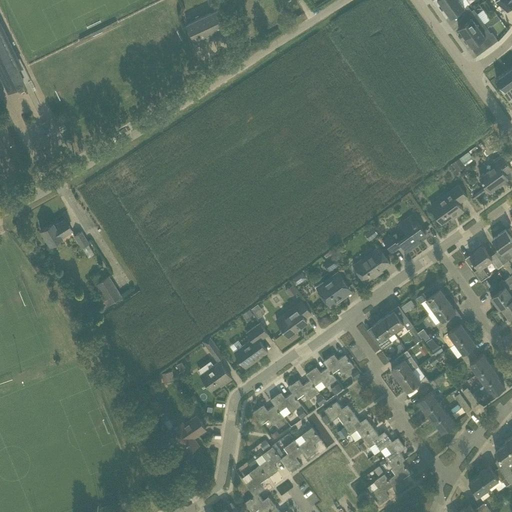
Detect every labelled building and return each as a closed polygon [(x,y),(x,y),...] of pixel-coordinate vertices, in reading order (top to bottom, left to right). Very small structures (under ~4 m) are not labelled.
[(460,0),(453,0),(444,7),(449,14),(451,17),(460,10),(464,15),(471,9),(472,10),(468,4),(465,7),(460,0)] [(511,0),(495,0),(508,11),(511,6),(511,0)] [(219,8),(187,23),(197,45),(230,30),(219,8)] [(471,9),(464,15),(461,17),(465,22),(458,27),(460,29),(465,36),(485,22),(478,12),(474,8),(472,10),(471,9)] [(472,46),(479,41),(485,48),(498,39),(492,31),(491,31),(488,27),(485,22),(465,36),(470,44),(470,43),(472,46)] [(0,75),(8,91),(21,85),(24,83),(13,62),(0,34),(0,75)] [(511,85),(511,84),(511,66),(509,69),(509,68),(504,71),(505,72),(496,78),(504,89),(502,90),(511,104),(511,85)] [(46,121),(41,123),(45,132),(51,129),(46,121)] [(485,139),(497,156),(507,149),(495,132),(485,139)] [(459,157),(464,164),(473,157),(468,151),(459,157)] [(496,166),(480,177),(490,191),(508,178),(505,173),(511,168),(503,156),(493,162),(496,166)] [(459,157),(452,163),(458,171),(465,166),(464,164),(459,157)] [(463,210),(458,203),(467,196),(458,184),(447,193),(448,195),(431,207),(442,222),(454,213),(456,215),(463,210)] [(426,232),(424,230),(423,228),(412,213),(399,223),(407,234),(401,238),(396,232),(392,235),(391,234),(383,240),(392,252),(402,245),(406,251),(421,241),(421,240),(419,237),(426,232)] [(71,229),(64,218),(54,225),(52,222),(40,229),(50,244),(61,236),(71,229)] [(373,227),(365,233),(370,240),(378,233),(373,227)] [(500,248),(495,252),(504,264),(511,274),(511,273),(511,267),(509,264),(511,263),(509,259),(511,256),(511,237),(506,229),(493,238),(500,248)] [(81,231),(75,234),(82,246),(88,242),(81,231)] [(481,280),(487,276),(491,273),(484,264),(491,259),(498,268),(504,264),(495,252),(490,255),(483,245),(470,254),(477,265),(472,268),(481,280)] [(378,246),(354,264),(366,281),(390,263),(378,246)] [(329,271),(339,263),(332,254),(322,261),(329,271)] [(291,279),(296,285),(307,277),(302,271),(291,279)] [(338,272),(317,286),(331,306),(351,291),(338,272)] [(490,290),(493,295),(491,296),(500,307),(502,306),(511,298),(511,273),(511,274),(493,288),(490,290)] [(94,284),(107,304),(122,295),(109,274),(94,284)] [(488,291),(490,290),(493,288),(487,279),(482,282),(488,291)] [(290,296),(298,291),(293,284),(285,289),(290,296)] [(440,288),(433,293),(432,292),(429,288),(417,297),(421,303),(422,302),(429,312),(434,309),(448,299),(440,288)] [(511,298),(502,306),(510,317),(511,315),(511,298)] [(452,320),(449,315),(456,310),(448,299),(434,309),(428,313),(436,323),(440,329),(442,328),(451,321),(452,320)] [(311,313),(303,301),(293,307),(296,311),(279,323),(289,336),(296,331),(295,330),(307,321),(304,317),(311,313)] [(247,318),(254,314),(250,308),(244,313),(247,318)] [(403,323),(408,329),(414,325),(405,312),(400,316),(394,309),(383,317),(393,331),(403,323)] [(381,348),(392,340),(388,335),(393,331),(383,317),(372,325),(375,329),(370,333),(381,348)] [(456,342),(468,333),(461,322),(455,326),(451,321),(442,328),(445,333),(444,336),(450,345),(455,342),(456,342)] [(252,337),(234,350),(245,365),(256,357),(258,359),(268,351),(260,340),(268,333),(260,322),(247,331),(252,337)] [(415,335),(414,338),(417,342),(422,338),(418,332),(415,335)] [(461,354),(464,359),(474,352),(471,348),(476,344),(468,333),(456,342),(463,353),(461,354)] [(224,355),(210,334),(202,340),(217,360),(224,355)] [(432,350),(435,355),(443,349),(439,345),(432,350)] [(399,379),(413,369),(419,365),(407,349),(395,358),(399,363),(391,368),(399,379)] [(478,373),(491,363),(483,352),(477,357),(474,352),(464,359),(467,364),(470,362),(478,373)] [(328,366),(324,369),(333,381),(337,378),(332,372),(340,367),(344,373),(354,365),(346,353),(337,359),(333,354),(323,360),(328,366)] [(439,360),(435,355),(429,359),(433,364),(439,360)] [(219,360),(201,374),(211,389),(223,381),(224,383),(232,377),(219,360)] [(485,383),(484,384),(484,385),(497,375),(499,374),(491,363),(478,373),(485,383)] [(310,379),(306,381),(315,393),(319,391),(315,385),(322,380),(326,386),(333,381),(324,369),(319,372),(315,366),(306,373),(310,379)] [(357,369),(351,373),(355,378),(361,374),(357,369)] [(418,389),(419,389),(430,381),(426,375),(420,379),(413,369),(399,379),(407,390),(415,385),(418,389)] [(164,381),(174,379),(173,370),(162,372),(164,381)] [(497,375),(484,385),(492,395),(505,386),(497,375)] [(431,390),(435,386),(436,386),(436,384),(437,383),(434,378),(430,381),(419,389),(423,395),(418,399),(426,410),(439,401),(431,390)] [(304,392),(308,398),(315,393),(306,381),(302,385),(297,379),(288,386),(292,392),(289,394),(298,406),(301,403),(297,397),(304,392)] [(338,383),(331,388),(335,394),(342,388),(338,383)] [(467,386),(462,390),(467,397),(472,393),(467,386)] [(275,404),(271,407),(280,419),(284,416),(279,410),(287,405),(291,411),(298,406),(289,394),(284,398),(280,392),(271,398),(275,404)] [(460,392),(455,395),(460,402),(465,399),(460,392)] [(472,393),(467,397),(474,406),(479,402),(472,393)] [(317,398),(316,399),(320,405),(326,400),(321,395),(320,394),(317,396),(317,398)] [(460,402),(466,412),(471,408),(465,399),(460,402)] [(343,421),(355,413),(349,405),(343,409),(337,400),(324,409),(331,418),(337,414),(343,421)] [(439,401),(426,410),(434,421),(435,420),(448,411),(447,410),(446,411),(439,401)] [(280,419),(271,407),(266,410),(262,404),(253,411),(262,423),(269,418),(273,424),(280,419)] [(301,407),(296,411),(301,418),(306,414),(301,407)] [(448,411),(435,420),(443,431),(455,422),(448,411)] [(326,413),(321,417),(325,422),(330,419),(326,413)] [(355,413),(343,421),(350,432),(356,427),(361,435),(373,426),(367,418),(362,422),(355,413)] [(183,421),(171,429),(187,452),(199,444),(193,436),(206,427),(197,414),(184,423),(183,421)] [(298,445),(303,451),(307,457),(316,450),(312,444),(321,438),(312,426),(303,433),(307,439),(299,445),(298,445)] [(375,441),(381,449),(387,445),(387,444),(392,440),(386,431),(380,436),(373,426),(361,435),(369,445),(375,441)] [(343,427),(338,431),(341,436),(347,432),(343,427)] [(387,444),(387,445),(393,453),(387,458),(394,467),(402,460),(405,458),(399,450),(405,445),(398,436),(392,440),(387,444)] [(264,438),(258,443),(264,450),(270,445),(264,438)] [(295,439),(294,439),(285,445),(289,451),(281,457),(281,458),(290,470),(299,463),(295,457),(303,451),(298,445),(299,445),(295,439)] [(363,441),(359,445),(362,450),(367,446),(366,446),(363,441)] [(495,461),(499,467),(510,483),(511,483),(511,484),(511,472),(509,469),(511,466),(511,451),(506,442),(495,450),(500,457),(495,461)] [(273,464),(281,458),(281,457),(273,445),(263,452),(268,458),(259,464),(268,477),(277,470),(273,464)] [(254,455),(249,459),(252,464),(258,461),(256,458),(254,455)] [(388,479),(393,485),(397,491),(406,484),(402,478),(411,472),(402,460),(394,467),(397,472),(389,478),(388,479)] [(386,461),(381,465),(386,471),(391,467),(386,461)] [(268,477),(259,464),(250,471),(254,476),(245,483),(254,494),(254,495),(258,492),(264,488),(260,483),(268,477)] [(510,483),(499,467),(494,470),(490,465),(479,473),(480,474),(489,487),(490,487),(489,486),(499,478),(501,480),(506,486),(510,483)] [(377,469),(372,472),(376,477),(381,474),(377,469)] [(388,479),(389,478),(384,472),(375,479),(379,485),(371,491),(379,504),(389,497),(384,491),(393,485),(388,479)] [(489,487),(480,474),(469,482),(478,495),(489,487)] [(254,495),(254,494),(245,501),(252,510),(258,506),(262,511),(265,511),(276,505),(270,497),(264,501),(258,492),(254,495)] [(491,511),(492,511),(485,502),(479,506),(483,511),(491,511)]
